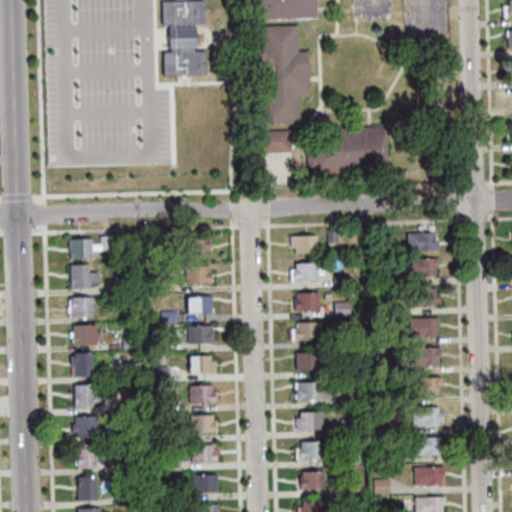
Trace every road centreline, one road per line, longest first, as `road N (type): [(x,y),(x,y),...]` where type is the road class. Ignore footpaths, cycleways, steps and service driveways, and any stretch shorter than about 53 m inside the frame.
road 1 (residential): [(511,201),(0,216)]
road 2 (residential): [(480,511),(466,0)]
road 3 (residential): [(23,511),(9,0)]
road 4 (residential): [(256,511),(249,210)]
